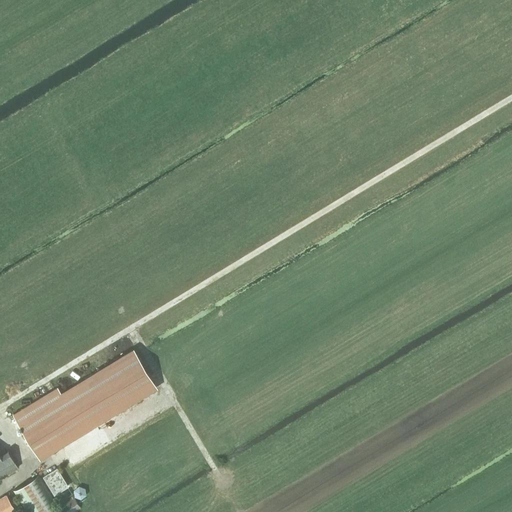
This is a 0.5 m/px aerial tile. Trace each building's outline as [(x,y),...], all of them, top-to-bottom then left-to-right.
[(13,414),(40,457),(156,387),(129,343),(13,414)] [(0,477),(18,467),(7,451),(0,455),(0,477)] [(58,467),(43,476),(55,494),(69,485),(58,467)] [(59,511),(37,476),(13,490),(25,511),(59,511)] [(6,495),(0,498),(0,511),(12,511),(15,510),(6,495)]
